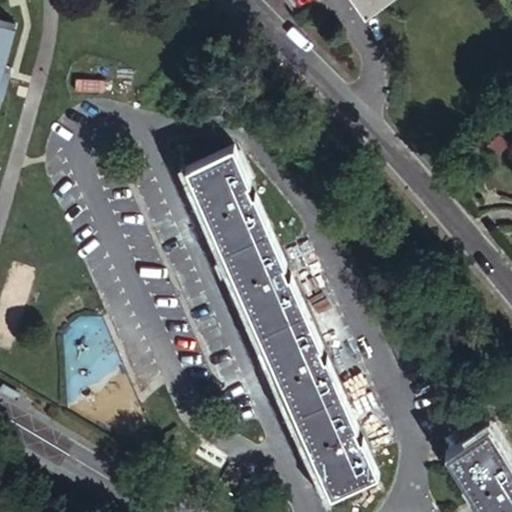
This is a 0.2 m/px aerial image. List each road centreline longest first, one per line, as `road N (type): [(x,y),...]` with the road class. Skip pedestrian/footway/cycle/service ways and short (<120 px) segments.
road 1 (residential): [(511,298),(409,171),(225,0)]
road 2 (tertiary): [(0,415),(162,511)]
